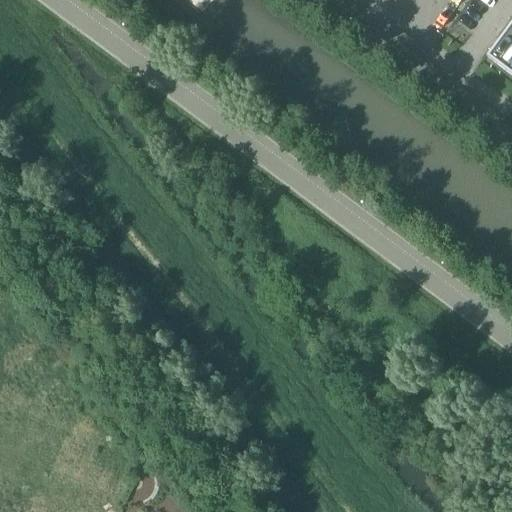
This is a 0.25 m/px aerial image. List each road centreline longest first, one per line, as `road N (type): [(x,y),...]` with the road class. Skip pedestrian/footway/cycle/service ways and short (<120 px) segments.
road 1 (unknown): [(0,69),(344,511)]
road 2 (unclassified): [(511,119),(349,0)]
